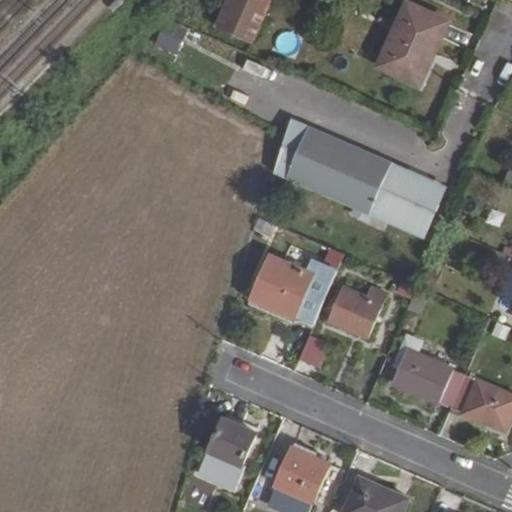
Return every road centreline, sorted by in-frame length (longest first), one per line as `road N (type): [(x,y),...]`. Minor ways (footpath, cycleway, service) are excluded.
road 1 (residential): [(253,84),(455,170),(511,36)]
road 2 (residential): [(240,377),(511,492)]
